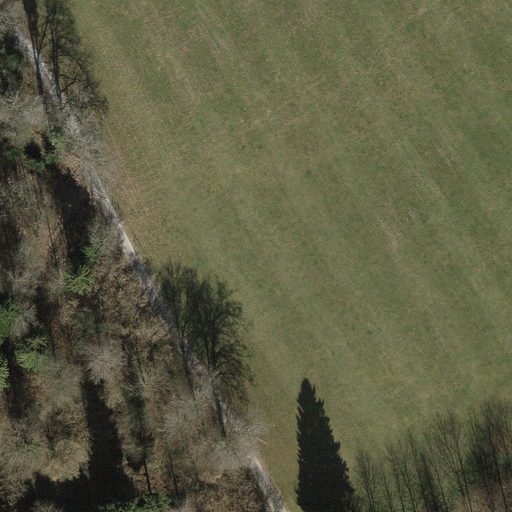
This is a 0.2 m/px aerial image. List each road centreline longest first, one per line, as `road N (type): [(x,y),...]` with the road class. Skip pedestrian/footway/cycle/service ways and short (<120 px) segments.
road 1 (track): [(279,511),(132,258),(49,80),(0,17)]
road 2 (track): [(0,423),(39,268),(68,204),(93,181)]
